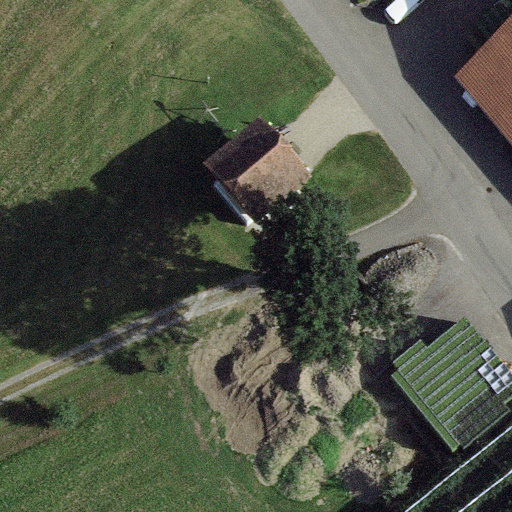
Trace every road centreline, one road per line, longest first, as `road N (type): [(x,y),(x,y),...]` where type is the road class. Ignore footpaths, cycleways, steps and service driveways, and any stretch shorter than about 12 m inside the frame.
road 1 (track): [(0,404),(290,285),(455,204)]
road 2 (unclassified): [(302,0),(511,279)]
